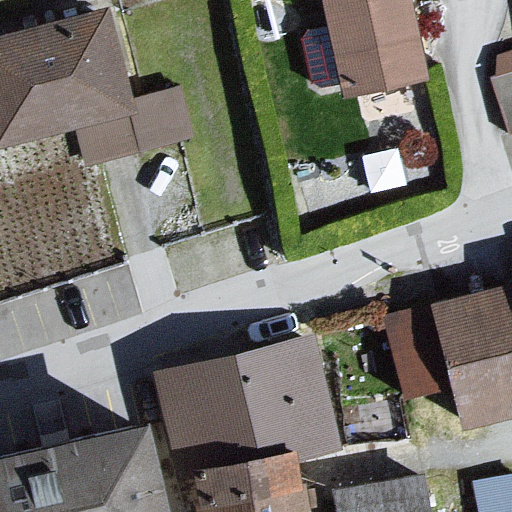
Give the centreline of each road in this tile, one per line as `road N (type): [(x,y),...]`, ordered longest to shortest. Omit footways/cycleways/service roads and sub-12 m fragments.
road 1 (residential): [(0,374),(366,254)]
road 2 (residential): [(366,254),(511,206)]
